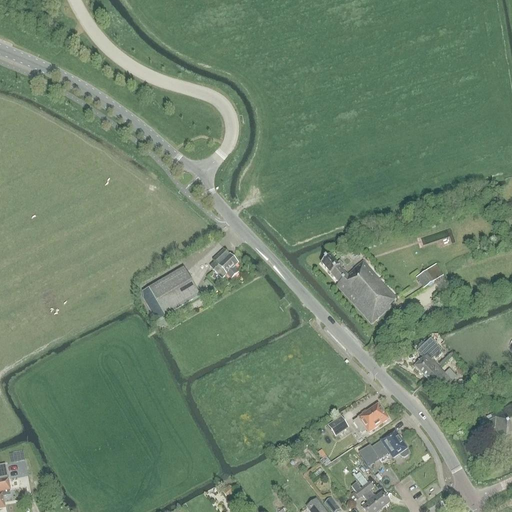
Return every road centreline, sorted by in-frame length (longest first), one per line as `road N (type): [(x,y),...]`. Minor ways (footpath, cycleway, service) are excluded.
road 1 (secondary): [(466,490),(423,418),(232,220),(202,171)]
road 2 (unclassified): [(202,171),(229,140),(225,110),(123,61),(73,0)]
road 3 (secondary): [(202,171),(93,94),(0,49)]
